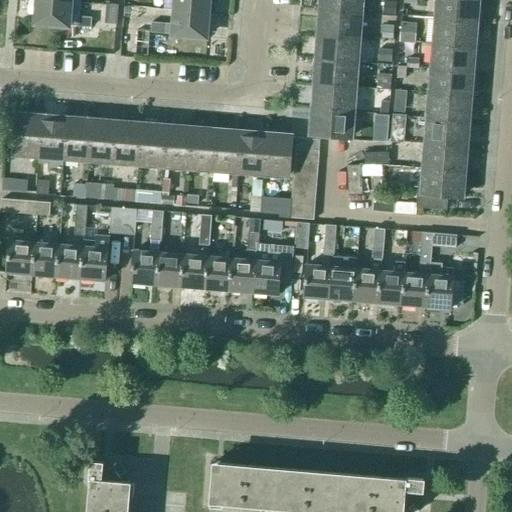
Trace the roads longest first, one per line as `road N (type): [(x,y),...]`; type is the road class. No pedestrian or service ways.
road 1 (residential): [(489,350),(0,310)]
road 2 (unclassified): [(480,444),(0,402)]
road 3 (residential): [(265,0),(251,96),(0,78)]
road 4 (residential): [(489,350),(511,91)]
